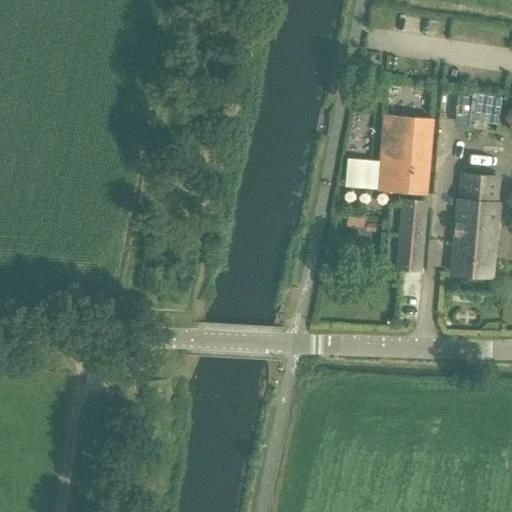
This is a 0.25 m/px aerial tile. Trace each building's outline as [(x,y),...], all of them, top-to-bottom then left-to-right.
[(383,115),(377,189),(426,193),(431,119),(383,115)] [(375,189),(378,161),(347,159),(344,186),(375,189)] [(490,277),(497,203),(495,203),(497,177),(461,174),(460,200),(458,200),(451,274),(490,277)] [(397,269),(419,270),(422,233),(421,233),(423,205),(403,203),(401,231),(400,231),(397,269)] [(366,224),(366,232),(375,232),(376,225),(366,224)]
